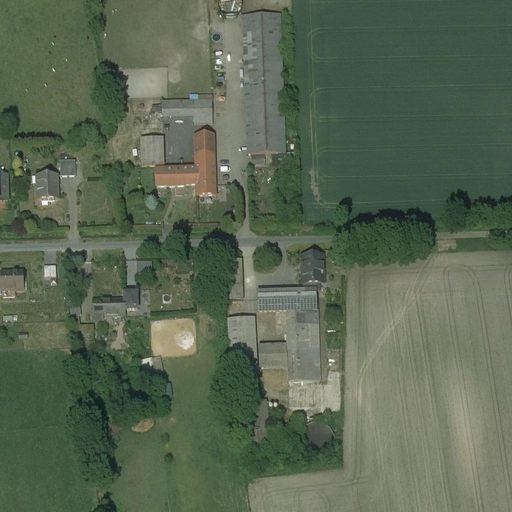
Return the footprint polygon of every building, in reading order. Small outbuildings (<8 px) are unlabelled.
[(236,17),(239,15),(240,12),(241,8),(240,4),(238,1),(236,0),(222,0),(220,2),(218,5),(218,9),(219,13),(220,16),(223,18),(226,20),(230,20),(233,19),(236,17)] [(281,18),(243,19),(247,158),(285,157),(281,18)] [(194,104),(162,105),(162,119),(194,119),(194,104)] [(212,104),(194,104),(194,119),(212,118),(212,104)] [(214,138),(195,139),(197,186),(197,198),(215,197),(214,138)] [(162,140),(141,141),(142,168),(163,167),(162,140)] [(75,162),(60,163),(61,179),(76,178),(75,162)] [(196,171),(157,171),(157,189),(185,188),(184,187),(197,186),(196,171)] [(0,203),(9,203),(8,178),(0,178),(0,203)] [(58,178),(37,178),(37,202),(58,202),(58,178)] [(323,257),(302,258),(302,286),(303,286),(303,294),(316,294),(321,294),(321,285),(324,285),(323,257)] [(241,262),(220,263),(222,303),(242,303),(241,262)] [(23,274),(1,275),(1,276),(1,293),(24,292),(23,274)] [(138,293),(123,294),(123,314),(139,313),(138,293)] [(303,294),(257,295),(257,314),(287,313),(289,385),(319,384),(318,327),(318,311),(317,311),(316,294),(303,294)] [(126,302),(93,303),(94,323),(104,323),(104,319),(126,318),(126,302)] [(247,320),(228,321),(231,376),(249,375),(247,320)] [(94,327),(78,328),(79,352),(94,351),(94,327)] [(286,347),(259,348),(259,370),(287,369),(286,347)] [(266,404),(241,407),(247,449),(271,446),(266,404)] [(295,430),(296,426),(295,422),(292,419),(289,416),(285,416),(281,417),(277,419),(275,423),(274,427),(275,431),(277,434),(281,437),(285,437),(289,436),(293,434),(295,430)]
